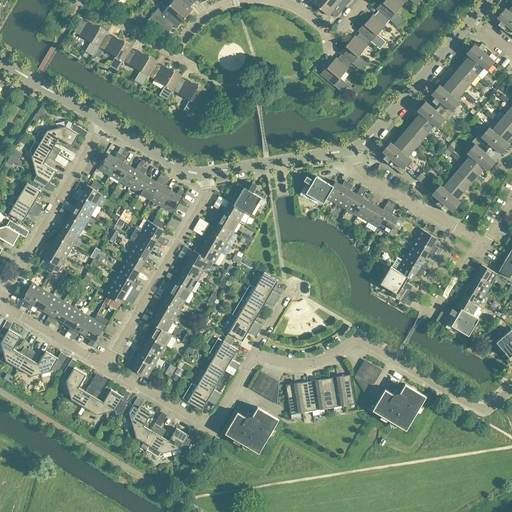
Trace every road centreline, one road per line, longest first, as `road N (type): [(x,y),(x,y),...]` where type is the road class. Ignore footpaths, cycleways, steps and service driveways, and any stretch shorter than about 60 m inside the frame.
road 1 (residential): [(254,352),(302,364),(358,337),(475,407),(491,407),(511,389)]
road 2 (residential): [(107,365),(207,193),(204,174)]
road 3 (residential): [(107,365),(209,427),(254,352)]
road 4 (residential): [(0,296),(104,126)]
road 5 (residential): [(354,148),(474,17)]
road 6 (residential): [(204,174),(354,148)]
road 7 (residential): [(453,227),(359,168),(354,148)]
road 8 (residential): [(107,365),(0,305)]
road 9 (residential): [(104,126),(0,61)]
